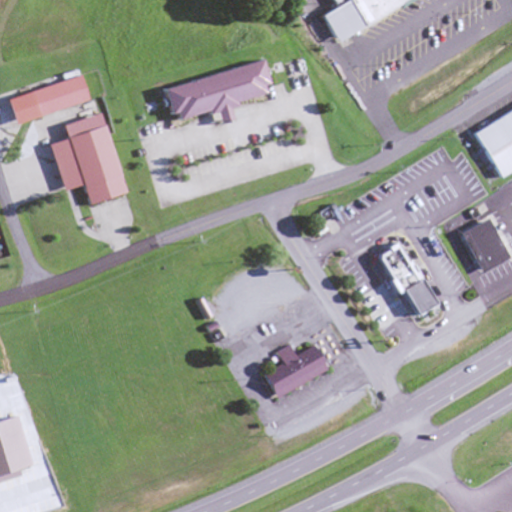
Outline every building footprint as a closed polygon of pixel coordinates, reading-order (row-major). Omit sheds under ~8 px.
[(396,0),(333,39),(318,15),(332,7),(327,0),(396,0)] [(159,91),(257,59),(265,85),(258,87),(260,93),(222,105),(226,118),(216,122),(212,109),(169,123),(159,91)] [(31,90),(77,74),(87,100),(40,116),(31,90)] [(471,133),(511,106),(511,169),(498,179),(471,133)] [(58,126),(94,114),(121,192),(86,207),(58,126)] [(457,234),(482,220),(505,259),(479,273),(457,234)] [(412,316),(430,304),(391,244),(372,257),(412,316)] [(259,373),(272,397),(321,370),(307,345),(290,354),(285,345),(272,352),(278,362),(259,373)]
